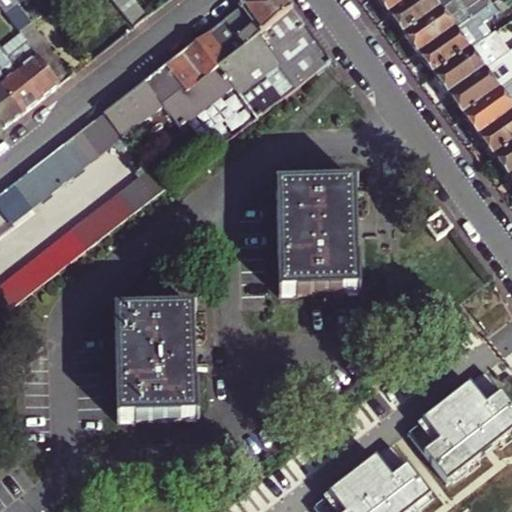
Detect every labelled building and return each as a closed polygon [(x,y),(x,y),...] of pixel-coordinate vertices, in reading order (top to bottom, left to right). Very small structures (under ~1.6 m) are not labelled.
[(16,5),(20,2),(17,0),(0,0),(0,8),(4,14),(16,5)] [(114,0),(136,27),(147,18),(133,0),(114,0)] [(181,129),(233,86),(218,67),(292,9),(285,0),(252,0),(145,83),(162,105),(181,129)] [(378,0),(389,15),(409,0),(378,0)] [(409,0),(389,15),(404,35),(453,0),(409,0)] [(453,0),(404,35),(419,55),(491,3),(488,0),(480,0),(476,3),(474,0),(453,0)] [(433,74),(466,51),(493,32),(484,19),(496,11),(491,3),(419,55),(433,74)] [(19,33),(31,23),(16,5),(4,14),(19,33)] [(242,96),(259,119),(332,62),(292,9),(218,67),(233,86),(236,90),(242,96)] [(60,87),(72,77),(31,23),(19,33),(19,34),(27,43),(60,87)] [(433,74),(449,96),(511,50),(511,47),(498,29),(493,32),(466,51),(433,74)] [(1,49),(8,58),(27,43),(19,34),(1,49)] [(41,101),(60,87),(27,43),(8,58),(41,101)] [(0,85),(23,115),(41,101),(8,58),(1,49),(0,47),(0,85)] [(511,50),(449,96),(464,115),(511,80),(511,50)] [(511,80),(464,115),(479,135),(511,111),(511,80)] [(162,105),(145,83),(103,115),(121,140),(124,144),(137,134),(138,134),(133,128),(161,106),(162,105)] [(0,125),(4,130),(23,115),(0,85),(0,125)] [(511,111),(479,135),(494,155),(511,142),(511,111)] [(112,147),(121,140),(103,115),(93,123),(112,147)] [(102,155),(112,147),(93,123),(84,130),(102,155)] [(93,162),(102,155),(84,130),(74,138),(93,162)] [(83,170),(93,162),(74,138),(64,145),(83,170)] [(511,142),(494,155),(510,177),(511,175),(511,142)] [(71,178),(83,170),(64,145),(53,154),(71,178)] [(62,186),(71,178),(53,154),(43,161),(62,186)] [(52,194),(62,186),(43,161),(33,169),(52,194)] [(165,190),(175,182),(159,163),(149,171),(165,190)] [(41,202),(52,194),(33,169),(23,177),(41,202)] [(154,198),(165,190),(149,171),(138,179),(154,198)] [(31,210),(41,202),(23,177),(12,185),(31,210)] [(144,207),(154,198),(138,179),(128,187),(144,207)] [(20,218),(31,210),(12,185),(1,194),(20,218)] [(278,296),(361,296),(359,186),(331,186),(305,187),(278,187),(278,296)] [(134,214),(144,207),(128,187),(119,195),(134,214)] [(0,210),(11,225),(20,218),(1,194),(0,194),(0,210)] [(123,223),(134,214),(119,195),(108,203),(123,223)] [(113,231),(123,223),(108,203),(98,211),(113,231)] [(103,239),(113,231),(98,211),(88,219),(103,239)] [(435,238),(451,227),(440,212),(424,223),(435,238)] [(93,246),(103,239),(88,219),(77,227),(93,246)] [(82,255),(93,246),(77,227),(67,235),(82,255)] [(72,263),(82,255),(67,235),(57,243),(72,263)] [(62,271),(72,263),(57,243),(46,251),(62,271)] [(52,278),(62,271),(46,251),(37,259),(52,278)] [(42,286),(52,278),(37,259),(27,267),(42,286)] [(30,296),(42,286),(27,267),(15,276),(30,296)] [(20,304),(30,296),(15,276),(5,284),(20,304)] [(0,296),(11,311),(20,304),(5,284),(0,288),(0,296)] [(460,308),(476,328),(496,313),(481,293),(460,308)] [(0,321),(12,312),(11,311),(0,296),(0,321)] [(204,421),(204,416),(204,363),(203,310),(144,310),(122,310),(120,421),(195,421),(204,421)] [(511,412),(487,379),(410,436),(447,485),(511,436),(511,412)] [(371,386),(336,419),(361,447),(397,414),(371,386)] [(315,509),(317,511),(413,511),(431,499),(393,450),(315,509)]
